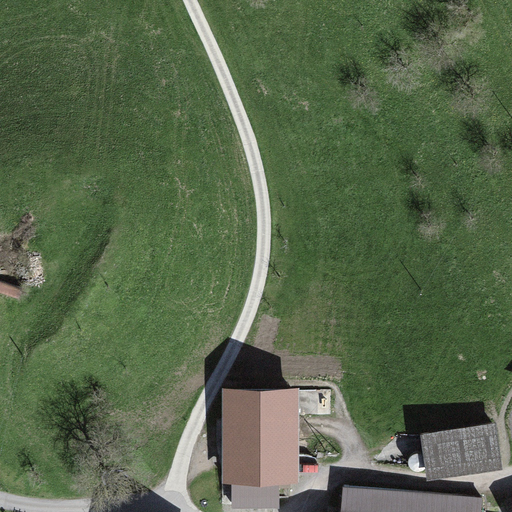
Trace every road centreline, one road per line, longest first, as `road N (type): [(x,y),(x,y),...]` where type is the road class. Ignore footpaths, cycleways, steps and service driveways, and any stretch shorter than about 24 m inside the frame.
road 1 (track): [(185,0),(262,177),(270,275),(214,379),(182,468),(185,511)]
road 2 (track): [(309,511),(325,469),(483,481),(511,475)]
road 3 (unclassified): [(0,503),(154,511)]
